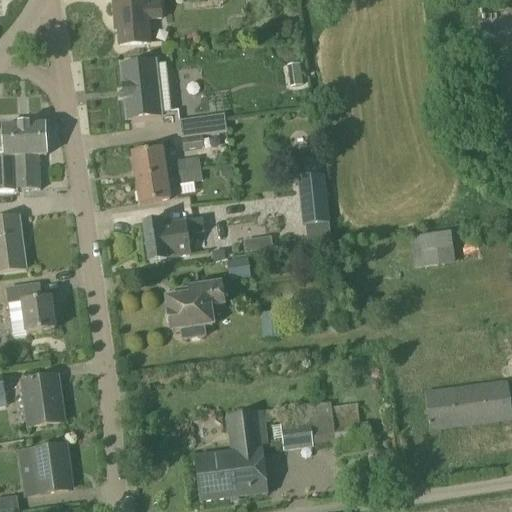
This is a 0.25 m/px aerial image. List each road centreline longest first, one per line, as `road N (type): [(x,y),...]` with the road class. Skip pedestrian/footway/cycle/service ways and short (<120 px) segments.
road 1 (residential): [(120,511),(65,96)]
road 2 (residential): [(325,511),(511,482)]
